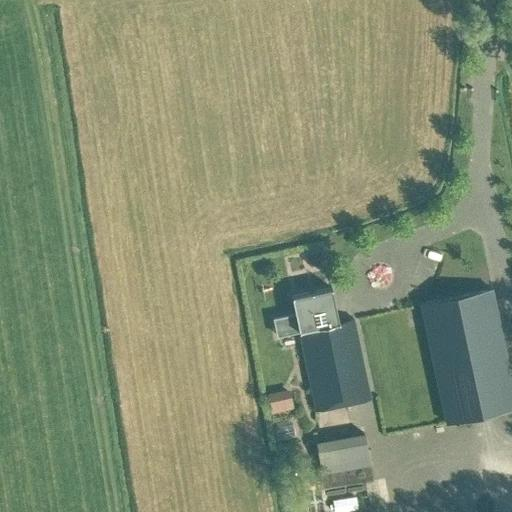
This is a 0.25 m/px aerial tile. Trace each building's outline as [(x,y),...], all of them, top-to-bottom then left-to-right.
[(332,289),(293,297),(316,408),(369,397),(354,320),(339,323),(332,289)] [(511,409),(511,385),(493,291),(422,306),(446,423),(511,409)] [(406,371),(433,366),(420,304),(377,313),(383,338),(398,335),(406,371)] [(438,405),(427,387),(402,402),(413,420),(438,405)] [(315,442),(321,476),(369,467),(363,433),(315,442)]
